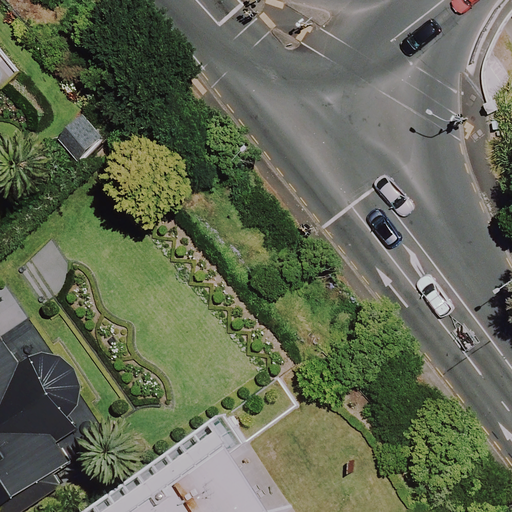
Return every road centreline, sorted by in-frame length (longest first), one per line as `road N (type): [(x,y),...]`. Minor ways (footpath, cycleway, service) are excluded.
road 1 (secondary): [(311,123),(511,363)]
road 2 (secondary): [(311,123),(444,0)]
road 3 (secondary): [(193,0),(311,123)]
